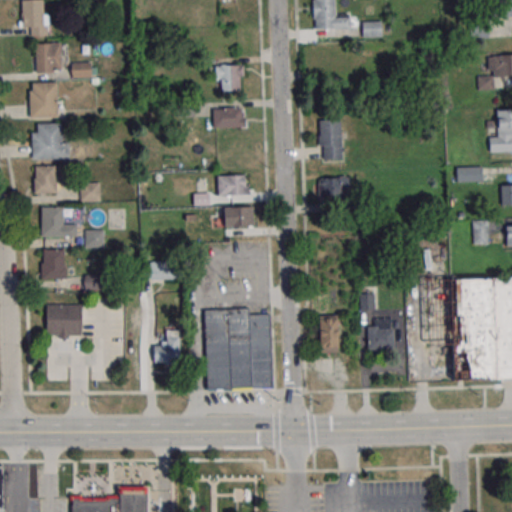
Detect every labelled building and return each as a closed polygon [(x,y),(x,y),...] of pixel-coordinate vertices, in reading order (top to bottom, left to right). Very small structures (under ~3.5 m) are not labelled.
[(46,0),(21,0),(22,27),(26,27),(26,35),(47,35),(46,0)] [(312,0),(313,30),(350,30),(350,15),(334,15),(334,0),(312,0)] [(511,0),(490,0),(492,17),(511,16),(511,0)] [(362,37),(381,37),(381,21),(362,21),(362,37)] [(61,72),(61,43),(35,43),(35,72),(61,72)] [(401,46),(376,46),(376,63),(402,62),(401,46)] [(511,54),(487,55),(488,76),(511,75),(511,54)] [(72,77),(91,77),(91,62),(72,62),(72,77)] [(243,64),(215,64),(215,90),(243,90),(243,64)] [(57,82),(29,82),(29,117),(57,117),(57,82)] [(212,109),(212,127),(245,127),(245,109),(212,109)] [(511,109),(497,110),(497,134),(489,134),(489,152),(511,151),(511,109)] [(341,119),(319,119),(319,159),(341,159),(341,119)] [(31,159),(65,159),(64,123),(31,123),(31,159)] [(33,193),(55,193),(55,165),(33,165),(33,193)] [(456,181),(481,181),(481,168),(456,168),(456,181)] [(247,195),(247,175),(217,175),(217,195),(247,195)] [(349,177),(319,177),(319,197),(349,197),(349,177)] [(99,182),(80,183),(80,201),(99,201),(99,182)] [(511,184),(500,184),(500,205),(511,204),(511,184)] [(41,236),(76,236),(76,222),(63,222),(63,206),(41,206),(41,236)] [(253,226),(253,207),(223,207),(223,226),(253,226)] [(472,245),(488,245),(488,224),(472,224),(472,245)] [(511,246),(511,225),(502,226),(502,246),(511,246)] [(103,247),(103,229),(85,229),(85,247),(103,247)] [(64,278),(64,250),(41,250),(41,278),(64,278)] [(149,281),(179,281),(179,261),(149,261),(149,281)] [(511,277),(450,278),(452,380),(511,378),(511,277)] [(359,309),(374,309),(374,293),(359,293),(359,309)] [(82,304),(45,304),(45,338),(82,338),(82,304)] [(204,309),(206,390),(272,389),(271,314),(249,314),(249,308),(204,309)] [(338,352),(338,315),(319,315),(319,352),(338,352)] [(393,349),(393,327),(366,327),(366,349),(393,349)] [(154,364),(183,363),(182,329),(153,329),(154,364)] [(147,511),(148,486),(118,485),(117,496),(72,495),(71,511),(147,511)]
